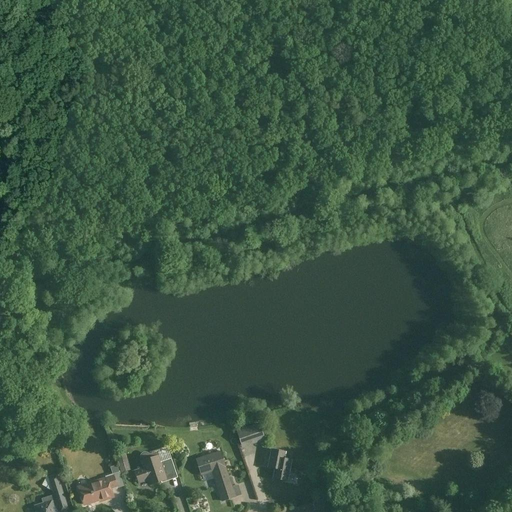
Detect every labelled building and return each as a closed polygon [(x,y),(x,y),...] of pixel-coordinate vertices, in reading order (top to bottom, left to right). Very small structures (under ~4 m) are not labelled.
[(238,440),(263,432),(260,422),(251,425),(251,427),(235,432),(238,440)] [(286,452),(271,450),(268,469),(274,470),(273,477),(287,480),(291,460),(284,459),(286,452)] [(116,454),(120,465),(128,462),(124,452),(116,454)] [(140,459),(143,469),(135,471),(139,482),(149,479),(150,484),(166,479),(165,478),(177,475),(171,458),(160,462),(157,452),(149,455),(149,454),(147,453),(145,452),(143,453),(141,454),(140,457),(140,459)] [(220,452),(196,460),(201,474),(213,471),(222,501),(235,497),(220,452)] [(34,506),(36,511),(35,511),(66,511),(69,511),(57,474),(48,477),(49,483),(47,488),(52,490),(53,495),(42,498),(44,503),(34,506)] [(117,488),(113,474),(105,476),(105,477),(106,476),(107,480),(97,483),(97,481),(79,487),(84,504),(106,497),(106,499),(113,497),(111,490),(117,488)]
